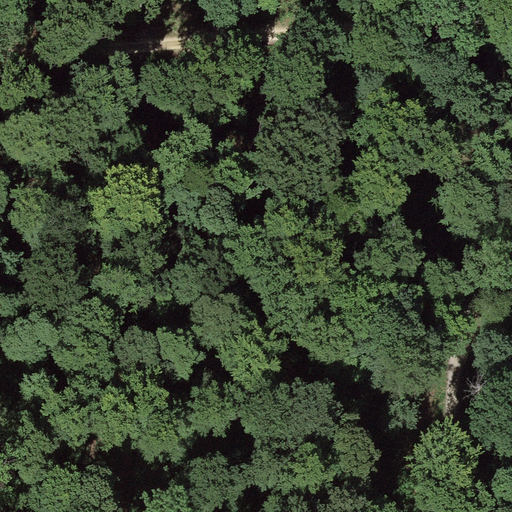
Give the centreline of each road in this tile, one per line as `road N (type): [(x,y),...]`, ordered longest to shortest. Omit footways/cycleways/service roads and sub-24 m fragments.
road 1 (track): [(453,511),(458,338),(495,220),(505,6)]
road 2 (track): [(0,52),(117,38),(408,26),(505,6)]
